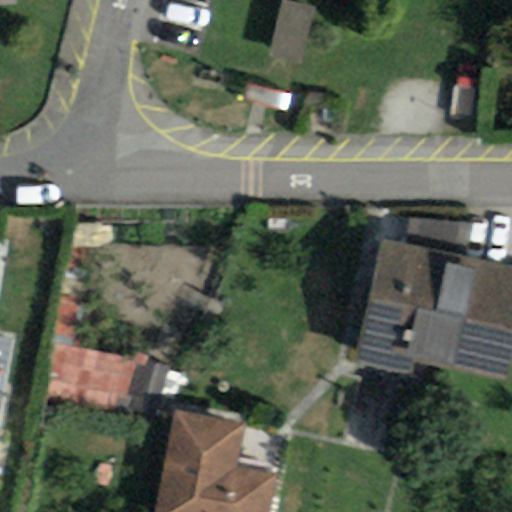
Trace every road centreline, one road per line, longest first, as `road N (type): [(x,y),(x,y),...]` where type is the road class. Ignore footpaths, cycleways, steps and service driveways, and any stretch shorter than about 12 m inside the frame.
road 1 (residential): [(88,180),(511,174)]
road 2 (unclassified): [(88,180),(130,0)]
